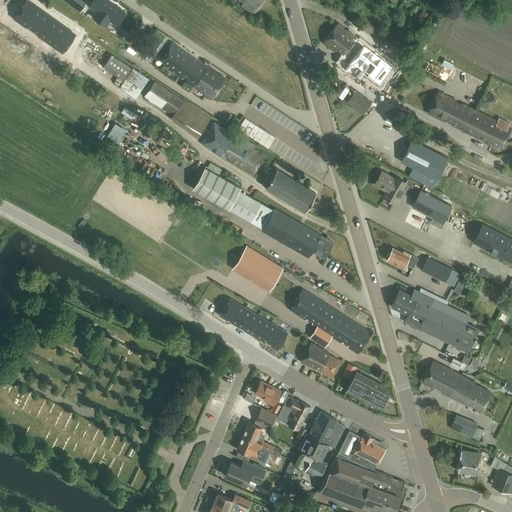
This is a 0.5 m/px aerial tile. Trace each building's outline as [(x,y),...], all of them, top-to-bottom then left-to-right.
[(51,17),(27,0),(25,0),(14,17),(38,35),(51,17)] [(117,24),(124,12),(117,7),(106,0),(92,0),(89,5),(96,10),(92,16),(106,25),(110,19),(117,24)] [(239,0),(243,2),(241,5),(251,13),(255,9),(261,0),(239,0)] [(75,34),(51,17),(38,35),(63,52),(75,34)] [(338,22),(323,43),(334,51),(336,48),(340,52),(339,56),(334,62),(345,71),(365,45),(359,41),(360,39),(338,22)] [(156,34),(150,44),(145,41),(138,54),(147,59),(161,37),(156,34)] [(199,62),(172,43),(161,57),(167,61),(164,65),(184,80),(192,85),(193,84),(198,88),(197,89),(211,98),(224,78),(199,62)] [(365,45),(345,71),(355,79),(360,72),(364,70),(369,74),(367,76),(379,86),(394,66),(375,51),(374,53),(365,45)] [(123,79),(131,67),(111,54),(103,66),(123,79)] [(446,79),(453,65),(443,61),(437,75),(446,79)] [(131,69),(125,80),(134,85),(130,94),(137,97),(147,78),(131,69)] [(168,89),(172,83),(153,70),(149,76),(168,89)] [(144,96),(172,115),(182,99),(154,81),(144,96)] [(175,86),(172,91),(181,97),(184,92),(175,86)] [(362,113),(371,101),(355,90),(346,102),(362,113)] [(457,100),(438,90),(426,112),(444,121),(446,119),(451,122),(451,124),(463,131),(475,108),(462,102),(461,103),(456,101),(457,100)] [(475,108),(463,131),(482,140),(483,142),(494,147),(498,142),(503,145),(511,127),(508,125),(510,123),(499,117),(497,120),(475,108)] [(252,174),(264,155),(253,148),(255,145),(213,122),(202,142),(202,144),(252,174)] [(432,188),(436,180),(436,179),(447,158),(411,139),(400,161),(412,167),(407,176),(432,188)] [(210,163),(207,169),(216,173),(219,168),(210,163)] [(229,209),(241,187),(216,173),(207,169),(205,168),(192,188),(229,209)] [(311,205),(304,202),(311,188),(272,169),(262,190),(308,212),(311,205)] [(394,178),(381,170),(374,184),(386,191),(383,197),(393,203),(405,182),(395,176),(394,178)] [(421,190),(404,222),(421,231),(437,198),(421,190)] [(262,228),(272,210),(239,191),(229,209),(262,228)] [(450,205),(437,198),(429,214),(442,221),(450,205)] [(273,208),(272,210),(262,228),(261,230),(308,257),(311,251),(324,258),(333,243),(273,208)] [(511,240),(483,225),(474,243),(490,251),(489,252),(495,255),(495,254),(509,261),(511,255),(511,240)] [(187,254),(192,257),(197,247),(191,245),(187,254)] [(248,245),(242,255),(236,266),(257,279),(272,288),(285,268),(248,245)] [(402,252),(392,248),(386,260),(403,268),(406,262),(413,265),(417,257),(403,250),(402,252)] [(165,252),(162,257),(173,263),(176,259),(165,252)] [(430,277),(437,263),(426,258),(419,272),(430,277)] [(478,261),(471,273),(496,286),(503,274),(478,261)] [(204,292),(226,304),(231,295),(209,283),(204,292)] [(340,313),(303,289),(290,308),(327,332),(340,313)] [(467,351),(478,329),(464,323),(468,315),(446,305),(436,300),(414,290),(411,295),(399,289),(391,306),(408,314),(405,321),(409,323),(413,322),(415,326),(467,351)] [(271,297),(280,301),(283,296),(274,291),(271,297)] [(436,300),(446,305),(448,300),(439,296),(436,300)] [(249,310),(233,301),(224,316),(239,325),(247,312),(249,310)] [(252,315),(247,312),(239,325),(252,333),(261,318),(254,313),(252,315)] [(350,347),(360,354),(373,334),(340,313),(327,332),(344,343),(346,341),(351,344),(350,347)] [(261,318),(252,333),(265,341),(273,327),(268,324),(269,322),(261,318)] [(273,327),(265,341),(281,350),(290,335),(274,325),(273,327)] [(329,376),(338,359),(328,353),(328,352),(311,342),(301,361),(314,368),(317,367),(321,368),(319,372),(329,376)] [(342,360),(353,365),(356,359),(344,354),(342,360)] [(449,366),(460,370),(462,363),(452,359),(449,366)] [(449,396),(461,375),(433,361),(422,381),(434,388),(437,386),(442,388),(441,392),(449,396)] [(0,380),(7,384),(10,377),(0,371),(0,380)] [(380,408),(390,389),(356,371),(346,390),(380,408)] [(491,392),(475,384),(475,383),(461,375),(449,396),(468,406),(470,404),(475,406),(474,409),(480,412),(491,392)] [(275,402),(280,390),(266,384),(266,385),(259,382),(254,392),(274,402),(275,402)] [(276,417),(273,424),(278,426),(281,420),(286,422),(289,417),(291,418),(288,424),(298,429),(310,405),(300,400),(300,401),(291,397),(290,397),(287,395),(276,418),(276,417)] [(281,406),(277,404),(275,402),(271,410),(277,413),(281,406)] [(266,448),(268,443),(262,440),(264,437),(261,435),(262,433),(259,431),(261,427),(269,430),(276,414),(261,407),(254,423),(248,421),(242,435),(261,444),(260,446),(266,448)] [(324,452),(339,423),(335,422),(336,420),(320,411),(309,434),(306,433),(298,448),(304,452),(296,467),(319,478),(327,463),(321,460),(324,452)] [(456,414),(450,428),(471,437),(477,423),(456,414)] [(301,426),(296,437),(301,439),(306,429),(301,426)] [(338,452),(356,462),(359,457),(364,460),(365,457),(377,463),(384,448),(371,442),(373,438),(363,433),(362,437),(349,430),(338,452)] [(259,447),(260,446),(261,444),(242,435),(236,449),(244,452),(255,457),(259,447)] [(268,443),(266,448),(265,450),(271,453),(272,451),(274,446),(268,443)] [(478,474),(481,453),(461,450),(458,471),(478,474)] [(371,469),(356,462),(338,452),(318,491),(360,507),(361,503),(375,508),(376,506),(380,507),(379,511),(380,511),(395,511),(401,498),(400,492),(388,488),(392,477),(371,469)] [(265,468),(243,459),(240,466),(231,462),(225,475),(245,484),(248,477),(259,482),(265,468)] [(498,468),(491,485),(510,492),(511,486),(511,466),(501,460),(498,468)] [(278,488),(284,490),(289,479),(283,477),(278,488)] [(275,503),(278,494),(270,492),(267,501),(275,503)] [(217,493),(212,505),(227,511),(230,511),(235,502),(248,508),(252,501),(237,494),(234,501),(232,500),(233,499),(217,493)]
